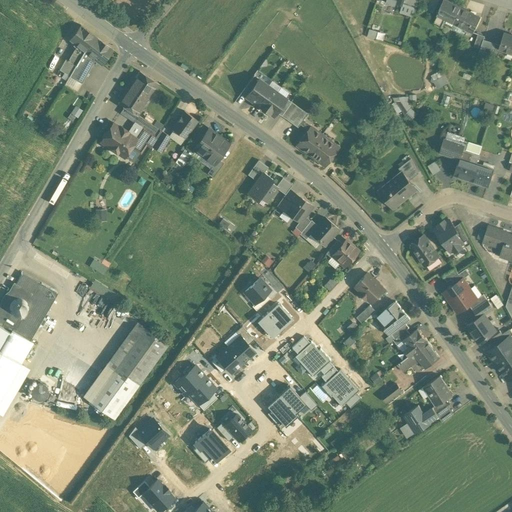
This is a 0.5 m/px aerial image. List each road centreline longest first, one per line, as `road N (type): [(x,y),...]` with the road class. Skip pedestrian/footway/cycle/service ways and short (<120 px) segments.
road 1 (residential): [(206,483),(270,428),(233,386),(382,248)]
road 2 (tertiary): [(131,46),(296,162),(382,248)]
road 3 (residential): [(0,270),(131,46)]
road 4 (tertiary): [(382,248),(511,428)]
road 5 (residential): [(382,248),(451,198),(511,215)]
